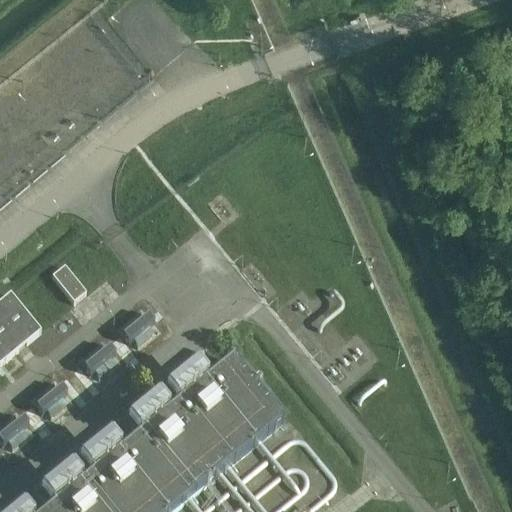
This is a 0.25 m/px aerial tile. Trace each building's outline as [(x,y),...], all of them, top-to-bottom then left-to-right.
[(51,280),(72,306),(84,296),(63,270),(51,280)] [(0,367),(40,335),(9,298),(0,304),(0,367)] [(115,325),(134,347),(158,327),(140,305),(115,325)] [(76,359),(95,382),(120,361),(101,339),(76,359)] [(177,511),(283,426),(232,364),(51,511),(177,511)] [(34,397),(53,419),(77,399),(59,376),(34,397)] [(0,424),(0,441),(10,453),(35,433),(16,411),(0,424)] [(36,510),(71,485),(60,469),(24,495),(36,510)]
